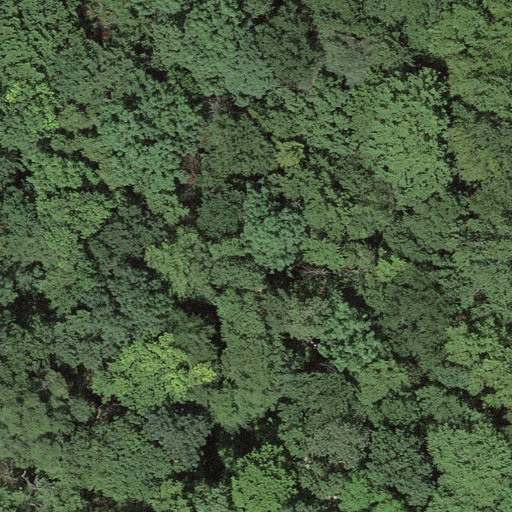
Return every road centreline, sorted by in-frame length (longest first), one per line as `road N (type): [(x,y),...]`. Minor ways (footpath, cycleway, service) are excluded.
road 1 (track): [(367,511),(37,0)]
road 2 (track): [(250,341),(244,205),(175,0)]
road 3 (track): [(327,450),(453,511)]
